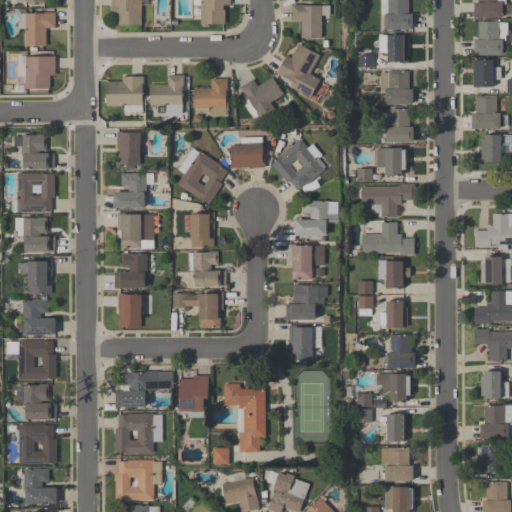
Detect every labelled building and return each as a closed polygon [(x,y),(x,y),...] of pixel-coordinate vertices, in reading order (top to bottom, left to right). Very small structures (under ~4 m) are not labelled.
[(110,0),(111,16),(115,16),(115,25),(142,25),(141,0),(110,0)] [(230,0),(194,0),(194,12),(202,12),(202,25),(224,25),(224,14),(230,14),(230,0)] [(384,0),(384,30),(412,30),(412,0),(384,0)] [(504,0),(475,0),(475,19),(505,19),(504,0)] [(321,39),(321,16),(330,16),(330,5),(292,5),(292,25),(301,25),(301,39),(321,39)] [(46,47),(46,29),(55,29),(55,14),(22,14),(22,47),(46,47)] [(475,56),(503,56),(503,23),(475,23),(475,56)] [(408,36),(386,36),(386,63),(408,63),(408,36)] [(312,99),(320,79),(312,76),(321,55),(299,45),(295,54),(288,51),(277,76),(294,83),(291,90),(312,99)] [(20,77),(27,77),(27,89),(48,89),(48,79),(55,79),(55,57),(20,57),(20,77)] [(474,61),(474,87),(493,87),(493,79),(501,79),(501,68),(493,68),(493,61),(474,61)] [(413,106),(413,72),(381,72),(381,106),(413,106)] [(144,76),(120,76),(120,82),(106,82),(106,105),(124,105),(124,113),(144,113),(144,76)] [(183,114),(183,76),(167,76),(167,85),(150,85),(150,105),(161,105),(161,114),(183,114)] [(255,122),(277,110),(273,101),(284,96),(274,78),(257,87),(253,80),(238,88),(255,122)] [(227,116),(227,80),(212,80),(212,89),(194,89),(194,107),(206,107),(206,116),(227,116)] [(472,129),(501,129),(501,96),(472,96),(472,129)] [(412,111),(384,111),(384,145),(413,145),(412,111)] [(141,132),(117,132),(117,169),(141,169),(141,132)] [(55,170),(55,153),(45,153),(45,135),(16,135),(16,152),(25,152),(25,170),(55,170)] [(501,164),(502,153),(511,153),(511,135),(481,135),(480,163),(501,164)] [(271,165),(297,194),(325,169),(317,160),(322,156),(311,145),(307,149),(298,140),(271,165)] [(231,169),(263,169),(263,145),(231,145),(231,169)] [(179,186),(210,206),(231,171),(192,147),(177,172),(185,176),(179,186)] [(377,149),(377,175),(405,175),(405,149),(377,149)] [(16,213),(55,213),(55,174),(17,173),(16,213)] [(123,173),(123,191),(114,191),(114,209),(147,209),(147,173),(123,173)] [(372,218),(396,218),(396,206),(414,206),(413,186),(361,186),(361,207),(372,207),(372,218)] [(304,220),(295,220),(295,237),(328,237),(328,222),(338,222),(339,202),(304,202),(304,220)] [(511,213),(495,214),(495,227),(475,228),(475,249),(511,248),(511,213)] [(154,214),(117,214),(117,250),(154,250),(154,214)] [(186,235),(191,235),(191,248),(214,248),(214,214),(186,214),(186,235)] [(25,253),(54,253),(54,235),(46,235),(46,218),(15,218),(15,239),(25,239),(25,253)] [(362,234),(362,255),(414,256),(414,233),(396,233),(397,223),(383,223),(383,234),(362,234)] [(323,265),(323,246),(288,246),(288,281),(312,281),(312,265),(323,265)] [(190,253),(190,275),(196,275),(196,288),(221,288),(221,253),(190,253)] [(115,289),(144,289),(144,277),(154,277),(154,254),(125,254),(125,268),(115,268),(115,289)] [(482,285),(510,285),(510,257),(482,257),(482,285)] [(52,295),(52,262),(18,262),(18,275),(29,275),(29,295),(52,295)] [(388,280),(388,288),(408,288),(408,262),(380,262),(380,280),(388,280)] [(372,282),(358,282),(358,309),(372,309),(372,282)] [(285,321),(317,321),(317,305),(327,305),(327,286),(295,286),(295,302),(285,302),(285,321)] [(474,324),(511,324),(511,291),(493,291),(493,303),(474,303),(474,324)] [(199,328),(222,328),(221,293),(172,294),(172,308),(199,308),(199,328)] [(118,328),(141,328),(141,295),(118,295),(118,328)] [(24,335),(56,335),(56,319),(47,319),(47,301),(24,301),(24,335)] [(386,330),(408,330),(408,301),(386,301),(386,330)] [(289,327),(289,363),(313,363),(313,348),(321,348),(321,327),(289,327)] [(507,363),(507,352),(511,351),(511,330),(474,330),(474,342),(485,342),(485,362),(507,363)] [(387,368),(414,368),(414,335),(387,335),(387,368)] [(56,381),(56,340),(18,340),(18,381),(56,381)] [(480,399),(508,399),(509,381),(500,381),(500,372),(481,371),(480,399)] [(146,409),(146,391),(173,391),(173,372),(125,372),(125,391),(115,391),(115,409),(146,409)] [(388,402),(411,401),(411,374),(377,375),(377,393),(388,393),(388,402)] [(179,377),(179,418),(208,419),(209,377),(179,377)] [(18,385),(18,403),(27,403),(27,421),(51,421),(51,385),(18,385)] [(264,390),(241,390),(241,385),(224,385),(224,407),(237,407),(238,453),(265,453),(264,390)] [(511,405),(482,406),(482,440),(511,440),(511,405)] [(114,414),(114,455),(153,455),(153,444),(163,444),(163,414),(114,414)] [(405,414),(386,414),(386,443),(405,442),(405,414)] [(18,465),(57,465),(57,425),(18,425),(18,465)] [(479,473),(498,473),(498,446),(479,446),(479,473)] [(213,465),(229,465),(229,448),(213,448),(213,465)] [(381,482),(413,482),(413,448),(381,448),(381,482)] [(162,460),(115,460),(115,502),(153,501),(153,486),(162,486),(162,460)] [(23,506),(57,506),(57,488),(48,488),(48,469),(23,469),(23,506)] [(238,511),(250,511),(259,511),(254,478),(246,479),(245,472),(230,474),(231,483),(222,485),(226,506),(238,504),(238,511)] [(301,511),(309,480),(276,472),(267,507),(285,511),(301,511)] [(483,511),(511,511),(511,482),(484,482),(483,511)] [(413,511),(413,487),(384,487),(384,511),(413,511)] [(216,511),(197,493),(178,511),(216,511)] [(333,511),(319,497),(304,511),(333,511)]
